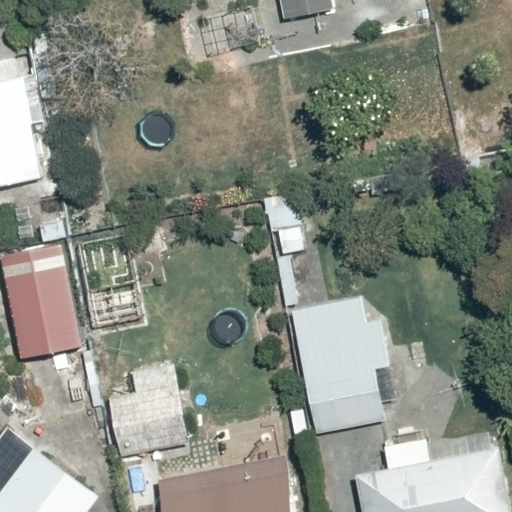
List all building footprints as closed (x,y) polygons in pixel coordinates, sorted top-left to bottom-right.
[(207,0),(176,0),(183,53),(214,49),(207,0)] [(337,0),(288,0),(292,18),(339,10),(337,0)] [(31,78),(0,82),(0,183),(45,177),(31,78)] [(84,341),(65,239),(2,250),(20,352),(84,341)] [(392,312),(372,316),(367,290),(293,305),(318,429),(388,415),(378,366),(401,361),(392,312)] [(0,511),(89,511),(100,499),(9,429),(0,440),(0,511)] [(357,479),(363,511),(511,511),(511,509),(496,448),(357,479)] [(162,511),(298,511),(289,459),(156,483),(162,511)]
